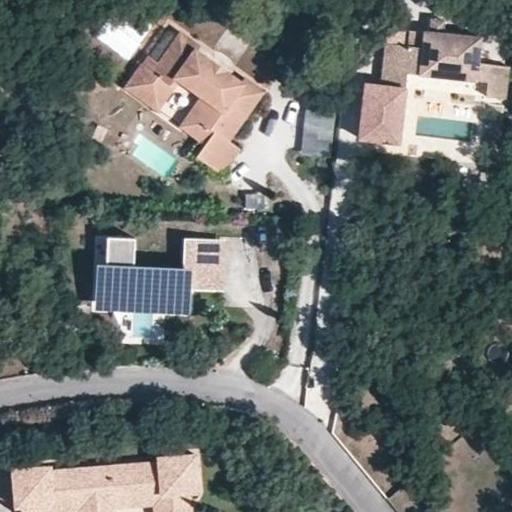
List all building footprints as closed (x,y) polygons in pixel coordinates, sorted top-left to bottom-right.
[(444,33),(445,19),(429,17),(428,31),(444,33)] [(134,60),(143,40),(109,25),(100,45),(134,60)] [(422,47),(424,31),(414,30),(412,46),(422,47)] [(476,61),(480,37),(444,33),(428,31),(424,31),(422,47),(412,46),(386,43),(382,85),(405,87),(407,72),(487,81),(485,96),(504,98),(507,65),(476,61)] [(197,44),(180,32),(177,36),(194,48),(197,44)] [(238,89),(190,55),(194,48),(177,36),(159,62),(151,73),(141,66),(125,87),(154,106),(174,76),(180,80),(200,94),(206,98),(193,117),(213,131),(203,145),(197,154),(222,171),(238,149),(226,141),(259,94),(242,82),(238,89)] [(242,82),(194,48),(190,55),(238,89),(242,82)] [(151,73),(159,62),(148,55),(141,66),(151,73)] [(159,110),(180,80),(174,76),(154,106),(159,110)] [(262,89),(245,77),(242,81),(259,93),(262,89)] [(399,142),(405,87),(382,85),(365,83),(359,138),(399,142)] [(203,145),(213,131),(193,117),(206,98),(200,94),(177,126),(203,145)] [(335,159),(337,111),(305,109),(303,158),(335,159)] [(267,211),(267,195),(247,195),(247,211),(267,211)] [(219,285),(221,242),(187,240),(187,268),(133,266),(134,237),(106,236),(104,294),(186,297),(186,283),(219,285)] [(197,489),(194,452),(157,455),(158,460),(49,468),(49,464),(12,468),(15,505),(19,504),(20,511),(52,511),(52,501),(77,499),(78,510),(77,511),(106,511),(105,497),(160,492),(161,511),(191,511),(189,490),(197,489)] [(161,511),(160,492),(105,497),(106,511),(116,511),(116,507),(152,504),(152,511),(161,511)] [(56,511),(78,510),(77,499),(52,501),(52,511),(56,511)]
